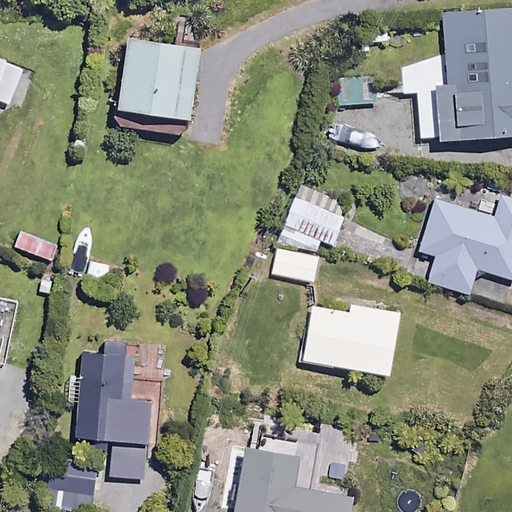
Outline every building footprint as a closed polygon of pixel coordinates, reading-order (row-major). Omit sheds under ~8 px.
[(188,0),(125,0),(118,64),(182,71),(188,0)] [(511,0),(424,0),(429,116),(511,113),(511,0)] [(0,58),(1,59),(20,16),(0,6),(0,58)] [(378,100),(376,80),(343,82),(344,103),(378,100)] [(485,184),(431,162),(408,208),(428,217),(417,240),(466,260),(478,239),(508,246),(511,237),(511,160),(497,155),(485,184)] [(344,214),(294,195),(280,234),(318,248),(321,239),(333,244),(344,214)] [(396,282),(312,267),(301,332),(385,347),(396,282)] [(126,322),(69,320),(66,408),(123,410),(126,322)] [(302,414),(244,405),(231,491),(345,508),(353,457),(297,449),(302,414)] [(98,464),(51,457),(44,504),(91,511),(98,464)]
